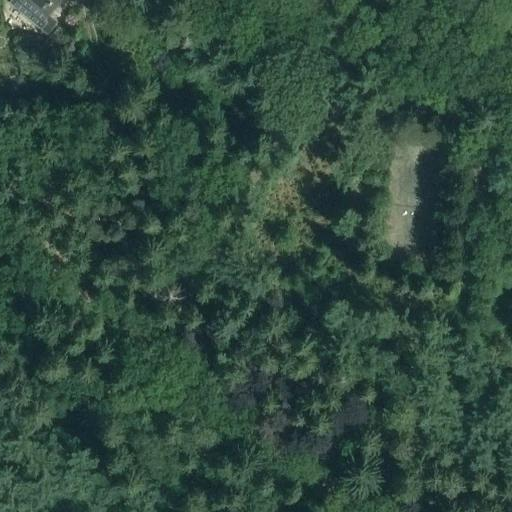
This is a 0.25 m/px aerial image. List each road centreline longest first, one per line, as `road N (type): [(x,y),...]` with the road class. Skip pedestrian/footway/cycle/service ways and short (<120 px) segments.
road 1 (track): [(369,511),(162,358),(312,78)]
road 2 (track): [(178,0),(511,185)]
